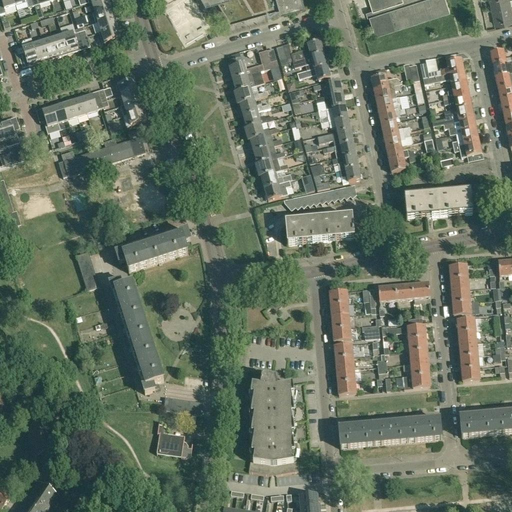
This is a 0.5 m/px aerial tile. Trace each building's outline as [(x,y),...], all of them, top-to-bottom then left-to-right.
[(5,10),(16,7),(13,0),(1,0),(1,1),(0,1),(0,16),(6,15),(5,10)] [(13,0),(16,7),(27,4),(29,10),(34,8),(31,0),(13,0)] [(93,15),(111,9),(108,0),(103,0),(92,4),(95,14),(93,15)] [(219,0),(230,19),(280,5),(281,9),(305,2),(304,0),(219,0)] [(369,0),(373,11),(368,12),(375,36),(450,12),(445,0),(369,0)] [(511,0),(489,0),(492,10),(511,6),(511,5),(511,4),(511,0)] [(72,10),(70,2),(64,4),(66,12),(72,10)] [(511,11),(511,6),(492,10),(495,26),(511,22),(511,11)] [(114,19),(111,9),(93,15),(96,25),(97,24),(114,19)] [(114,19),(97,24),(100,34),(118,29),(114,19)] [(118,29),(100,34),(99,35),(102,45),(121,39),(118,29)] [(85,51),(81,39),(79,34),(74,36),(73,34),(62,37),(68,56),(85,51)] [(59,59),(68,56),(62,37),(53,40),(59,59)] [(87,37),(81,39),(85,51),(90,49),(87,37)] [(53,40),(43,44),(49,62),(59,59),(53,40)] [(23,70),(39,65),(33,47),(31,41),(24,43),(22,47),(24,55),(18,56),(23,70)] [(289,47),(283,48),(286,60),(280,62),(282,68),(294,64),(324,56),(320,43),(308,47),(309,51),(296,55),(296,56),(292,57),(289,47)] [(43,44),(33,47),(39,65),(49,62),(43,44)] [(277,50),(280,62),(286,60),(283,48),(277,50)] [(274,51),(267,53),(271,64),(277,62),(274,51)] [(245,72),(241,60),(229,63),(231,69),(229,70),(233,82),(247,79),(279,69),(277,62),(271,64),(267,53),(259,55),(262,67),(245,72)] [(494,67),(507,65),(511,64),(511,63),(511,58),(506,60),(504,53),(491,55),(494,67)] [(307,67),(309,73),(328,68),(324,56),(294,64),(296,71),(307,67)] [(445,59),(447,65),(448,71),(428,75),(426,65),(421,66),(423,78),(424,82),(464,74),(462,62),(457,63),(456,57),(445,59)] [(507,65),(494,67),(496,79),(510,76),(511,75),(511,63),(511,64),(507,65)] [(404,68),(406,79),(407,85),(413,84),(413,85),(420,83),(416,67),(409,69),(409,67),(404,68)] [(300,82),(317,78),(319,83),(331,80),(328,68),(309,73),(298,76),(300,82)] [(467,85),(464,74),(424,82),(425,87),(436,85),(436,86),(439,86),(439,85),(451,82),(452,88),(467,85)] [(511,88),(511,83),(510,76),(496,79),(499,91),(511,88)] [(372,81),(374,93),(400,87),(402,87),(401,84),(396,80),(387,82),(386,78),(372,81)] [(233,82),(237,94),(249,91),(264,86),(263,82),(255,85),(254,82),(249,84),(247,79),(233,82)] [(116,88),(119,98),(138,92),(134,82),(116,88)] [(325,99),(343,96),(340,83),(314,89),(315,93),(323,91),(325,99)] [(416,96),(422,95),(420,83),(413,85),(416,96)] [(443,103),(469,97),(467,85),(452,88),(453,93),(447,94),(448,96),(442,97),(443,103)] [(374,93),(377,104),(396,100),(395,94),(401,92),(400,87),(374,93)] [(511,88),(499,91),(501,103),(511,100),(511,88)] [(98,93),(102,105),(108,103),(104,91),(98,93)] [(238,107),(240,106),(254,103),(267,99),(266,93),(258,96),(258,94),(250,96),(249,91),(237,94),(235,95),(238,107)] [(141,102),(138,92),(119,98),(122,108),(141,102)] [(289,96),(292,106),(299,105),(298,99),(304,97),(302,92),(289,96)] [(103,110),(102,105),(98,93),(82,98),(87,117),(98,114),(98,112),(103,110)] [(422,95),(416,96),(418,106),(424,104),(422,95)] [(343,96),(325,99),(317,101),(318,105),(325,104),(327,112),(345,108),(343,96)] [(472,109),(469,97),(443,103),(444,107),(449,106),(451,113),(472,109)] [(73,104),(78,120),(87,117),(82,98),(82,101),(73,104)] [(404,99),(396,100),(377,104),(379,116),(399,112),(405,111),(404,106),(405,106),(404,99)] [(511,100),(501,103),(504,115),(511,113),(511,100)] [(63,107),(68,123),(78,120),(73,104),(72,101),(62,104),(63,107)] [(141,102),(122,108),(121,108),(124,118),(127,117),(144,112),(141,102)] [(254,103),(240,106),(244,119),(258,115),(271,111),(270,106),(262,109),(262,107),(256,108),(254,103)] [(299,105),(293,107),(295,116),(301,115),(299,105)] [(287,106),(282,108),(283,114),(289,112),(291,112),(289,106),(287,106)] [(58,126),(68,123),(63,107),(53,110),(58,126)] [(424,107),(418,108),(419,116),(426,115),(424,107)] [(52,108),(36,113),(40,125),(46,123),(47,128),(45,129),(48,136),(60,132),(58,126),(53,110),(52,108)] [(328,118),(330,124),(348,120),(345,108),(327,112),(319,113),(320,114),(316,115),(317,120),(321,119),(321,120),(328,118)] [(433,129),(443,127),(474,121),(472,109),(451,113),(452,119),(432,123),(433,129)] [(382,128),(396,125),(396,121),(401,120),(400,118),(406,116),(405,111),(399,112),(379,116),(382,128)] [(144,112),(127,117),(131,127),(147,122),(144,112)] [(258,115),(244,119),(247,131),(259,128),(267,125),(275,123),(273,118),(266,120),(265,119),(259,120),(258,115)] [(20,131),(16,119),(0,124),(8,149),(20,145),(18,138),(16,139),(14,133),(20,131)] [(348,120),(330,124),(322,126),(323,130),(331,128),(331,130),(335,130),(336,134),(338,133),(339,135),(351,133),(348,120)] [(477,133),(474,121),(443,127),(444,132),(455,129),(456,137),(462,136),(477,133)] [(247,131),(245,131),(249,144),(251,143),(265,139),(271,137),(278,135),(277,130),(269,133),(269,131),(267,125),(259,128),(247,131)] [(398,132),(396,125),(382,128),(384,140),(399,137),(404,136),(410,135),(411,134),(410,130),(398,132)] [(127,133),(130,141),(145,136),(143,129),(127,133)] [(294,139),(300,138),(299,131),(296,131),(296,129),(292,130),(294,139)] [(324,138),(317,140),(318,144),(319,146),(331,143),(334,143),(335,149),(353,145),(351,133),(339,135),(324,138)] [(479,144),(477,133),(462,136),(464,142),(452,144),(452,145),(447,146),(448,150),(453,149),(453,150),(479,144)] [(411,139),(410,135),(404,136),(399,137),(384,140),(387,151),(402,148),(400,143),(405,141),(411,139)] [(75,160),(64,163),(59,165),(64,180),(146,155),(141,139),(117,147),(115,141),(104,144),(106,150),(75,160)] [(251,143),(255,155),(268,151),(274,149),(282,147),(281,143),(273,145),(272,144),(267,145),(265,139),(251,143)] [(432,142),(424,144),(427,155),(435,153),(432,142)] [(461,160),(467,159),(482,156),(479,144),(453,150),(454,154),(460,153),(461,160)] [(310,145),(304,147),(306,154),(312,153),(310,145)] [(327,150),(323,151),(324,156),(328,155),(336,153),(338,161),(356,157),(353,145),(335,149),(327,150)] [(404,160),(409,159),(415,158),(414,153),(408,154),(408,153),(403,154),(402,148),(387,151),(389,163),(404,160)] [(24,158),(21,149),(15,151),(19,163),(25,161),(25,159),(24,158)] [(268,151),(255,155),(258,167),(278,161),(285,159),(284,155),(276,157),(276,156),(274,149),(268,151)] [(64,163),(75,160),(73,153),(62,157),(64,163)] [(338,161),(332,162),(333,167),(339,166),(340,173),(359,169),(356,157),(338,161)] [(308,159),(309,166),(316,165),(315,158),(308,159)] [(404,160),(389,163),(392,175),(407,172),(404,160)] [(452,160),(440,163),(442,169),(454,166),(452,160)] [(280,169),(278,161),(258,167),(256,167),(259,180),(261,179),(275,175),(289,171),(287,167),(280,169)] [(313,180),(319,178),(317,167),(310,169),(313,180)] [(359,169),(340,173),(342,180),(343,186),(349,185),(361,182),(359,169)] [(275,175),(261,179),(265,191),(279,187),(292,183),(291,179),(290,177),(283,180),(277,181),(275,175)] [(310,178),(302,180),(306,196),(315,193),(310,178)] [(0,182),(0,201),(5,216),(9,231),(21,227),(16,212),(14,213),(3,182),(0,182)] [(471,190),(472,193),(474,213),(485,212),(483,188),(482,189),(481,182),(470,183),(471,190)] [(279,187),(265,191),(268,203),(282,199),(280,191),(293,187),(293,185),(292,183),(279,187)] [(316,186),(317,193),(330,190),(328,183),(316,186)] [(344,190),(351,199),(353,201),(357,197),(355,188),(344,190)] [(347,202),(351,199),(344,190),(338,192),(345,200),(347,202)] [(341,204),(345,200),(338,192),(332,193),(339,202),(341,204)] [(403,192),(396,193),(397,200),(404,199),(403,192)] [(332,193),(325,194),(333,203),(335,205),(339,202),(332,193)] [(474,216),(474,213),(472,193),(438,196),(440,219),(474,216)] [(329,206),(333,203),(325,194),(319,196),(327,204),(329,206)] [(327,204),(319,196),(313,197),(320,205),(322,208),(327,204)] [(407,222),(440,219),(438,196),(405,199),(407,222)] [(313,197),(308,198),(314,207),(316,209),(320,205),(313,197)] [(310,210),(314,207),(308,198),(301,200),(308,208),(310,210)] [(304,212),(308,208),(301,200),(295,201),(302,209),(304,212)] [(289,202),(296,210),(298,213),(302,209),(295,201),(289,202)] [(292,214),(296,210),(289,202),(285,203),(285,206),(292,214)] [(353,219),(354,238),(367,237),(365,214),(352,215),(353,219)] [(355,241),(354,238),(353,219),(319,222),(321,244),(355,241)] [(288,247),(321,244),(319,222),(286,225),(288,247)] [(126,265),(129,275),(144,270),(188,256),(185,245),(191,243),(188,234),(181,236),(182,239),(124,258),(123,254),(117,256),(120,266),(126,265)] [(79,266),(91,262),(89,257),(77,260),(79,266)] [(93,268),(91,262),(79,266),(81,272),(93,268)] [(500,279),(511,277),(511,263),(499,264),(500,279)] [(451,281),(468,280),(467,267),(450,269),(451,281)] [(81,272),(83,277),(95,274),(93,268),(81,272)] [(96,279),(95,274),(83,277),(84,283),(96,279)] [(98,285),(96,279),(84,283),(86,289),(98,285)] [(469,284),(468,280),(451,281),(452,294),(469,292),(474,292),(473,283),(469,284)] [(164,384),(133,286),(123,290),(121,284),(110,287),(112,294),(115,293),(146,389),(143,390),(145,397),(156,393),(154,387),(164,384)] [(100,291),(98,285),(86,289),(88,294),(100,291)] [(430,286),(413,287),(414,302),(431,300),(430,286)] [(414,302),(413,287),(396,289),(397,303),(414,302)] [(380,305),(397,303),(396,289),(379,291),(380,305)] [(494,303),(495,303),(500,302),(501,302),(500,291),(499,291),(493,291),(494,303)] [(453,306),(470,305),(469,292),(452,294),(453,306)] [(349,306),(348,293),(330,295),(331,308),(349,306)] [(471,317),(470,305),(453,306),(454,319),(471,317)] [(350,318),(349,306),(331,308),(332,320),(350,318)] [(333,332),(351,331),(350,318),(332,320),(333,332)] [(458,323),(459,335),(476,333),(475,321),(458,323)] [(380,341),(379,328),(376,329),(376,328),(362,329),(362,334),(364,334),(365,342),(380,341)] [(425,328),(403,330),(404,335),(408,335),(409,342),(426,340),(425,328)] [(352,343),(351,331),(333,332),(334,345),(352,343)] [(478,346),(476,333),(459,335),(460,347),(478,346)] [(428,353),(426,340),(409,342),(410,354),(428,353)] [(461,360),(479,358),(478,346),(460,347),(461,360)] [(335,349),(336,361),(353,359),(352,347),(335,349)] [(428,353),(410,354),(411,367),(429,365),(428,353)] [(480,370),(479,358),(461,360),(462,372),(480,370)] [(354,372),(353,359),(336,361),(337,374),(354,372)] [(430,378),(429,365),(411,367),(412,379),(430,378)] [(379,376),(379,382),(382,381),(385,381),(388,381),(387,369),(378,370),(378,377),(379,376)] [(481,383),(480,370),(462,372),(463,384),(481,383)] [(337,374),(338,386),(356,384),(354,372),(337,374)] [(295,454),(293,444),(292,436),(295,435),(292,416),(295,416),(292,397),(295,396),(293,386),(278,389),(274,375),(263,373),(261,388),(253,387),(251,397),(254,397),(251,416),(254,417),(252,436),(255,436),(252,455),(255,455),(253,465),(250,464),(249,474),(272,477),(272,475),(275,475),(276,477),(298,473),(297,464),(294,464),(292,455),(295,454)] [(404,393),(413,392),(431,390),(430,378),(412,379),(403,380),(404,393)] [(357,397),(356,384),(338,386),(339,398),(357,397)] [(0,418),(11,408),(2,399),(4,397),(0,392),(0,418)] [(496,437),(511,435),(511,412),(508,413),(509,416),(495,417),(496,437)] [(475,419),(460,420),(462,440),(496,437),(495,417),(480,418),(479,415),(475,416),(475,419)] [(442,441),(441,422),(426,423),(426,420),(421,421),(421,423),(407,425),(409,444),(442,441)] [(375,447),(409,444),(407,425),(392,426),(392,423),(387,424),(388,426),(373,428),(375,447)] [(50,424),(45,426),(27,431),(35,458),(58,451),(50,424)] [(160,436),(157,457),(158,457),(158,455),(181,458),(181,460),(182,460),(182,459),(186,460),(190,460),(190,461),(191,462),(193,447),(192,446),(192,451),(187,450),(187,449),(184,445),(185,439),(184,438),(184,439),(169,437),(169,434),(164,427),(161,427),(160,427),(160,426),(159,426),(157,437),(158,437),(158,436),(159,436),(160,436)] [(339,431),(341,450),(375,447),(373,428),(359,429),(358,426),(354,427),(354,429),(339,431)] [(53,511),(62,500),(39,484),(19,511),(53,511)] [(2,490),(0,492),(0,504),(4,508),(11,500),(3,494),(4,493),(2,490)] [(317,497),(300,498),(301,509),(318,508),(317,497)]
